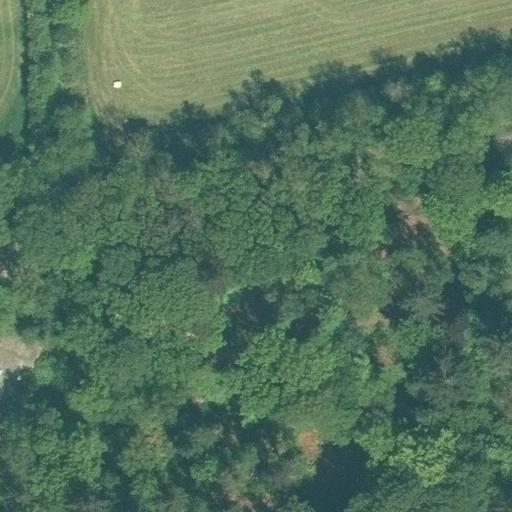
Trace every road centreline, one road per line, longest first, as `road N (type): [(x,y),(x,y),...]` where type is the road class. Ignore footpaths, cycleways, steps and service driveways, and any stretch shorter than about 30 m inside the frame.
road 1 (tertiary): [(511,145),(54,247),(0,252)]
road 2 (track): [(0,267),(145,329),(470,446)]
